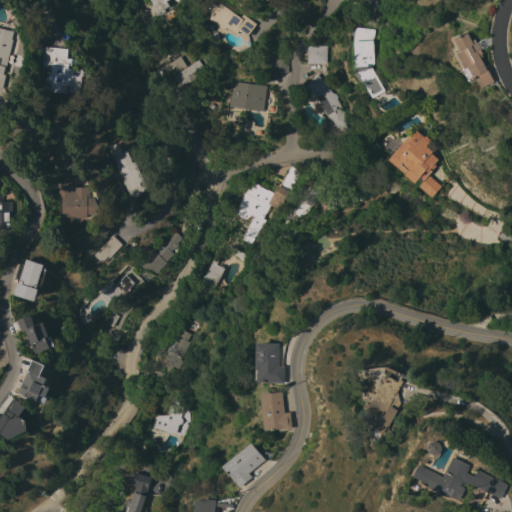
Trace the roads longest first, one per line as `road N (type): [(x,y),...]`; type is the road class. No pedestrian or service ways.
road 1 (residential): [(46,505),(56,511),(249,500),(299,442),(301,350),(329,315),(347,308),(385,308),(511,339)]
road 2 (residential): [(46,505),(126,410),(135,344),(194,258),(213,209),(212,171),(132,0)]
road 3 (residential): [(0,403),(18,359),(9,281),(39,213),(0,161)]
road 4 (residential): [(338,158),(287,156),(212,171)]
